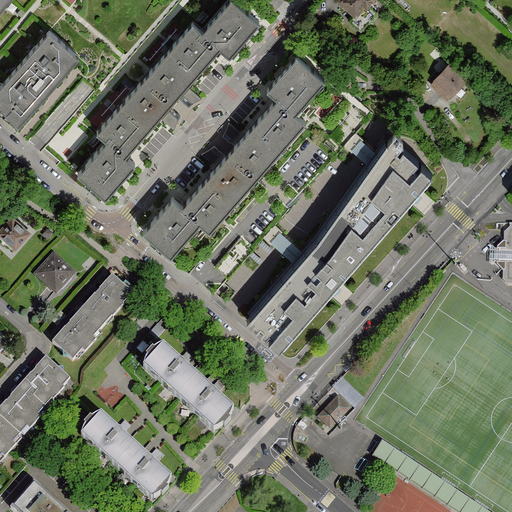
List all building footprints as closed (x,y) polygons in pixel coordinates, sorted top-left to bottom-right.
[(0,0),(0,10),(9,0),(0,0)] [(234,0),(229,0),(203,30),(217,44),(230,56),(260,22),(234,0)] [(339,0),(356,14),(367,24),(377,13),(368,5),(371,0),(339,0)] [(361,30),(367,24),(356,14),(350,20),(361,30)] [(169,49),(194,71),(198,67),(201,69),(217,51),(214,49),(217,44),(203,30),(193,22),(169,49)] [(50,30),(20,64),(49,91),(80,56),(50,30)] [(145,77),(170,98),(174,94),(177,96),(193,79),(190,76),(194,71),(169,49),(145,77)] [(276,96),(297,112),(325,79),(297,55),(267,89),(276,96)] [(49,91),(20,64),(0,86),(0,108),(1,109),(2,108),(19,126),(49,91)] [(450,64),(431,85),(448,100),(467,79),(450,64)] [(121,103),(146,125),(151,121),(153,123),(169,106),(166,103),(170,98),(145,77),(121,103)] [(190,88),(181,99),(192,112),(202,99),(190,88)] [(306,121),(297,112),(276,96),(254,124),(282,148),(306,121)] [(97,131),(107,140),(123,152),(127,148),(130,150),(145,133),(142,130),(146,125),(121,103),(97,131)] [(187,121),(172,109),(163,120),(172,134),(180,126),(187,121)] [(223,129),(223,136),(231,143),(241,132),(229,123),(223,129)] [(282,148),(254,124),(230,151),(255,173),(259,168),(262,171),(282,148)] [(356,132),(345,145),(353,152),(364,139),(356,132)] [(317,241),(247,320),(279,346),(431,173),(392,137),(317,241)] [(78,173),(106,197),(136,163),(123,152),(107,140),(78,173)] [(213,143),(202,154),(213,164),(222,153),(213,143)] [(255,173),(230,151),(207,178),(234,203),(254,180),(251,178),(255,173)] [(234,203),(207,178),(183,205),(201,221),(210,230),(234,203)] [(201,221),(183,205),(174,196),(144,230),(171,254),(201,221)] [(13,217),(0,229),(0,232),(16,248),(30,234),(13,217)] [(283,231),(275,225),(264,238),(272,244),(283,231)] [(511,228),(510,228),(505,233),(505,241),(498,247),(497,265),(502,270),(503,271),(504,280),(508,285),(511,285),(511,228)] [(55,256),(38,274),(56,292),(73,273),(55,256)] [(83,310),(103,328),(133,295),(131,293),(134,290),(126,283),(124,286),(113,276),(83,310)] [(83,310),(53,343),(64,353),(64,358),(69,357),(73,361),(83,351),(85,353),(97,341),(94,338),(103,328),(83,310)] [(66,316),(61,312),(53,321),(58,325),(66,316)] [(146,361),(144,368),(179,399),(199,377),(164,345),(163,346),(158,348),(155,350),(156,351),(149,359),(148,358),(146,361)] [(187,352),(182,358),(188,364),(193,358),(187,352)] [(34,397),(46,407),(52,400),(53,401),(65,388),(64,387),(71,380),(64,374),(64,369),(59,369),(47,358),(26,381),(38,392),(34,397)] [(234,409),(199,377),(179,399),(214,431),(215,431),(219,429),(223,426),(225,428),(232,420),(230,419),(232,415),(234,410),(234,409)] [(343,379),(334,388),(356,409),(364,399),(343,379)] [(0,409),(0,416),(21,435),(27,428),(30,430),(42,418),(39,415),(46,407),(34,397),(38,392),(26,381),(0,409)] [(219,381),(214,387),(219,392),(225,386),(219,381)] [(339,398),(319,417),(331,430),(351,410),(339,398)] [(117,468),(137,446),(106,418),(102,414),(101,415),(95,417),(92,419),(93,420),(87,427),(86,426),(84,431),(82,435),(82,436),(85,439),(117,468)] [(0,458),(2,456),(5,458),(17,446),(14,443),(21,435),(0,416),(0,458)] [(125,421),(120,427),(126,432),(132,426),(125,421)] [(487,511),(382,442),(373,456),(457,511),(487,511)] [(137,446),(117,468),(152,500),(153,499),(157,497),(161,495),(163,496),(169,489),(168,487),(170,483),(171,479),(172,478),(137,446)] [(157,449),(151,455),(157,461),(163,455),(157,449)] [(68,511),(35,482),(12,508),(15,511),(68,511)]
